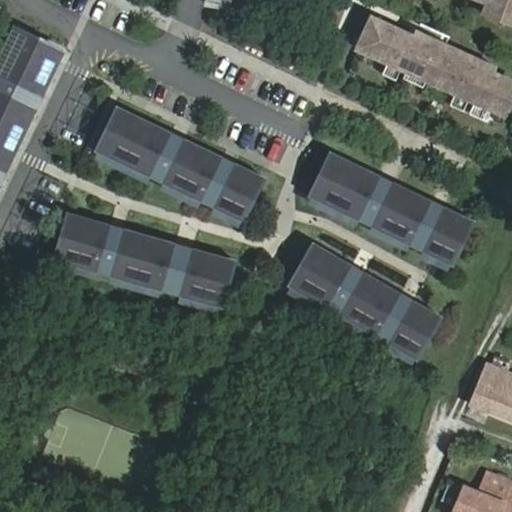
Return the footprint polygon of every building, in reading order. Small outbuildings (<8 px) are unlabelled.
[(206,0),(206,7),(231,10),(232,0),(206,0)] [(511,0),(465,0),(511,17),(511,0)] [(506,120),(511,107),(511,86),(374,25),(360,56),(506,120)] [(67,55),(13,29),(0,56),(0,80),(45,102),(67,55)] [(0,80),(0,94),(39,113),(45,102),(0,80)] [(0,172),(9,176),(39,113),(0,94),(0,172)] [(171,135),(118,110),(96,155),(149,180),(171,135)] [(162,186),(184,141),(171,135),(149,180),(162,186)] [(201,205),(222,160),(184,141),(162,186),(201,205)] [(380,178),(332,154),(310,199),(358,223),(380,178)] [(213,211),(235,166),(222,160),(201,205),(213,211)] [(242,225),(264,180),(235,166),(213,211),(242,225)] [(9,176),(0,172),(0,185),(4,188),(9,176)] [(371,229),(393,184),(380,178),(358,223),(371,229)] [(410,248),(432,203),(393,184),(371,229),(410,248)] [(422,254),(444,209),(432,203),(410,248),(422,254)] [(451,268),(473,223),(444,209),(422,254),(451,268)] [(111,229),(69,217),(56,265),(97,277),(111,229)] [(111,281),(124,232),(111,229),(97,277),(111,281)] [(162,295),(176,247),(124,232),(111,281),(162,295)] [(179,300),(192,252),(176,247),(162,295),(179,300)] [(351,268),(314,247),(289,291),(326,312),(351,268)] [(220,311),(234,263),(192,252),(179,300),(220,311)] [(338,318),(363,275),(351,268),(326,312),(338,318)] [(376,340),(400,296),(363,275),(338,318),(376,340)] [(387,346),(412,303),(400,296),(376,340),(387,346)] [(415,362),(439,319),(412,303),(387,346),(415,362)] [(511,375),(487,366),(471,405),(511,421),(511,375)] [(511,511),(511,482),(488,473),(480,492),(465,486),(454,511),(511,511)]
